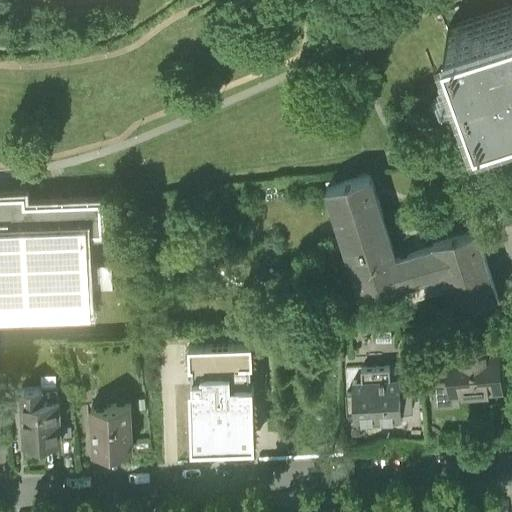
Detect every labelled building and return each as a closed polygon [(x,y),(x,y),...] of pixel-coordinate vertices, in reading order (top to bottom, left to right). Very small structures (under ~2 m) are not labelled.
[(511,9),(448,32),(463,74),(477,117),(479,123),(511,111),(511,9)] [(443,273),(434,246),(420,250),(395,258),(384,225),(377,201),(369,176),(348,183),(327,190),(362,300),(382,294),(404,287),(404,285),(443,273)] [(0,317),(90,314),(89,292),(86,237),(86,230),(103,230),(102,199),(24,202),(24,194),(0,194),(0,317)] [(434,246),(443,273),(454,310),(476,303),(497,296),(476,230),(455,237),(434,244),(434,246)] [(192,431),(193,440),(194,440),(258,437),(256,404),(255,378),(253,378),(252,362),(254,361),(253,339),(189,342),(190,362),(193,362),(193,370),(193,373),(194,381),(190,381),(190,382),(191,405),(192,431)] [(450,347),(453,390),(505,386),(503,364),(502,343),(450,347)] [(400,375),(375,376),(377,417),(396,416),(402,416),(400,375)] [(357,418),(377,417),(375,376),(349,377),(350,408),(357,408),(357,414),(357,418)] [(43,383),(22,384),(25,427),(26,436),(58,434),(62,434),(62,431),(61,421),(59,394),(44,395),(43,383)] [(131,398),(92,400),(95,444),(99,444),(121,442),(133,441),(131,398)]
